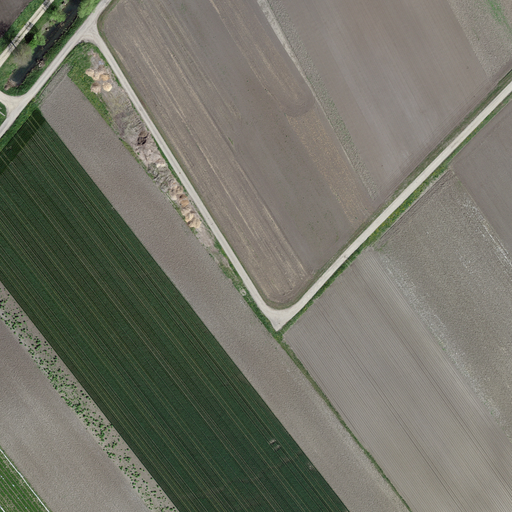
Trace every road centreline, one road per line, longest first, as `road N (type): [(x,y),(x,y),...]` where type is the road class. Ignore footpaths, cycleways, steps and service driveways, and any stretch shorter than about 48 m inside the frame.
road 1 (track): [(511,84),(277,328),(90,30)]
road 2 (track): [(90,30),(0,144)]
